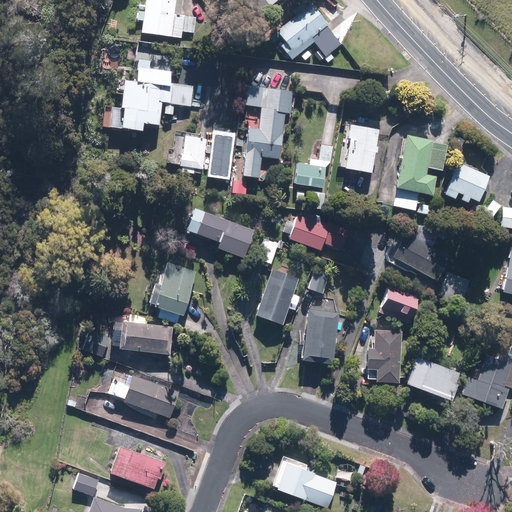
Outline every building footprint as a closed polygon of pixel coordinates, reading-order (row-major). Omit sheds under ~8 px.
[(174,0),(144,0),(140,33),(178,38),(181,17),(173,16),(174,0)] [(275,0),(244,0),(257,15),(275,0)] [(310,5),(276,32),(293,53),(311,38),(317,45),(332,33),(310,5)] [(111,108),(109,127),(139,131),(140,123),(157,125),(160,102),(188,106),(191,86),(169,83),(170,73),(137,68),(135,82),(124,80),(120,110),(111,108)] [(289,114),(292,92),(246,87),(244,105),(260,107),(258,129),(247,128),(242,176),(257,178),(260,156),(278,158),(283,113),(289,114)] [(369,173),(377,131),(351,126),(344,169),(369,173)] [(227,179),(234,132),(213,129),(207,176),(227,179)] [(184,136),(179,166),(201,170),(206,140),(184,136)] [(431,141),(406,136),(395,188),(429,195),(433,177),(424,175),(426,167),(439,170),(445,145),(431,142),(431,141)] [(332,144),(320,143),(317,161),(329,163),(332,144)] [(488,177),(459,163),(444,195),(453,199),(456,192),(462,195),(460,199),(465,202),(467,198),(476,202),(488,177)] [(297,164),(294,183),(320,188),(323,168),(297,164)] [(324,192),(311,191),(310,209),(323,210),(324,192)] [(498,206),(490,199),(477,215),(486,222),(498,206)] [(429,205),(418,203),(416,212),(427,214),(429,205)] [(511,208),(501,207),(499,227),(511,228),(511,208)] [(253,231),(194,209),(186,230),(218,242),(216,248),(243,258),(253,231)] [(297,214),(288,239),(318,250),(321,241),(341,249),(347,232),(297,214)] [(404,234),(392,257),(434,279),(446,256),(404,234)] [(270,264),(277,245),(263,240),(257,259),(270,264)] [(511,295),(511,245),(511,246),(500,293),(511,295)] [(181,316),(194,272),(166,263),(153,307),(181,316)] [(281,324),(297,279),(272,270),(256,315),(281,324)] [(322,293),(327,276),(313,272),(308,289),(322,293)] [(467,281),(447,273),(438,295),(458,303),(467,281)] [(437,286),(423,279),(420,286),(434,293),(437,286)] [(387,286),(378,311),(405,322),(415,297),(387,286)] [(330,364),(337,313),(308,309),(301,360),(330,364)] [(171,327),(121,321),(118,348),(168,353),(171,327)] [(396,381),(399,331),(372,330),(372,347),(366,347),(365,367),(375,368),(374,380),(396,381)] [(89,332),(82,349),(101,356),(107,339),(89,332)] [(466,376),(460,392),(500,408),(507,389),(502,387),(502,385),(511,388),(511,367),(509,367),(511,359),(496,354),(494,359),(485,355),(475,379),(466,376)] [(414,356),(403,382),(449,400),(460,374),(414,356)] [(178,392),(131,375),(122,400),(169,417),(178,392)] [(118,444),(108,471),(151,487),(156,476),(159,477),(165,462),(118,444)] [(284,462),(274,488),(325,507),(335,481),(284,462)] [(355,471),(336,464),(332,475),(351,482),(355,471)] [(73,489),(92,496),(94,490),(106,494),(109,485),(97,481),(98,479),(78,473),(73,489)] [(139,511),(139,508),(123,507),(93,495),(86,511),(139,511)]
